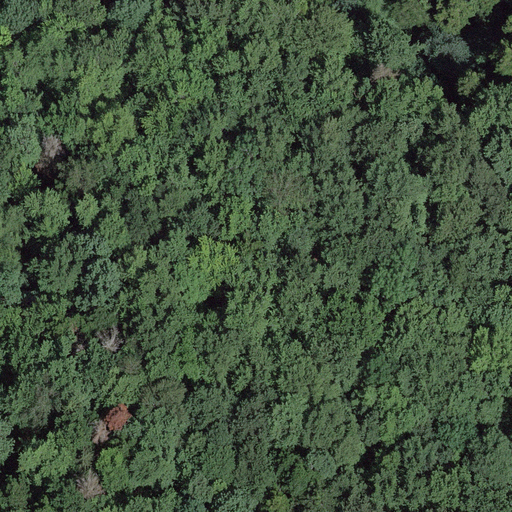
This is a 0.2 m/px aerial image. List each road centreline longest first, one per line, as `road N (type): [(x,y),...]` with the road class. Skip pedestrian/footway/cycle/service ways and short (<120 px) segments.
road 1 (track): [(0,35),(200,14),(384,51),(511,26)]
road 2 (track): [(511,243),(424,130),(356,0)]
